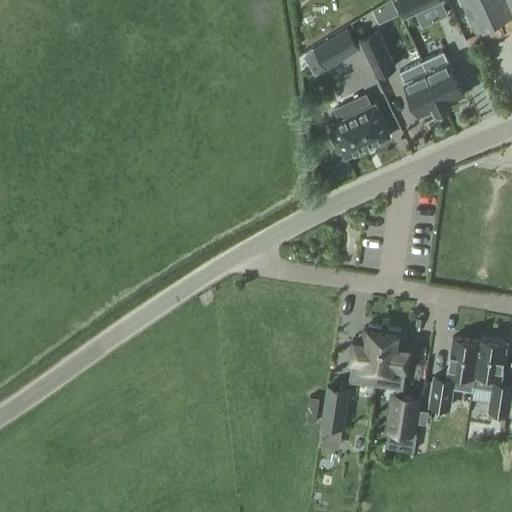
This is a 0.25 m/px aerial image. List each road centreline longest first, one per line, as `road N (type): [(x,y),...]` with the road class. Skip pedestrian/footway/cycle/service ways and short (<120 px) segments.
road 1 (unclassified): [(0,418),(244,252)]
road 2 (unclassified): [(244,252),(511,132)]
road 3 (residential): [(244,252),(265,267),(511,305)]
